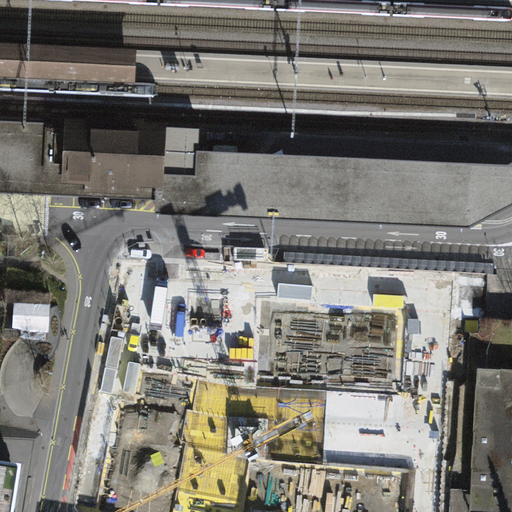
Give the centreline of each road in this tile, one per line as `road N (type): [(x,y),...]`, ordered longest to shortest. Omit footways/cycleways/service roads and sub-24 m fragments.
road 1 (residential): [(464,244),(105,229)]
road 2 (residential): [(105,229),(52,511)]
road 3 (unknown): [(77,382),(252,399),(284,379),(295,327)]
